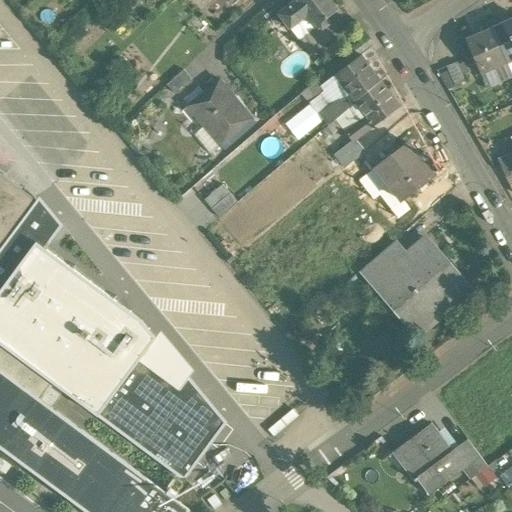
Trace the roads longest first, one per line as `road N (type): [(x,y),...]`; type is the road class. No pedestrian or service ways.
road 1 (unclassified): [(248,511),(511,318)]
road 2 (residential): [(398,44),(511,236)]
